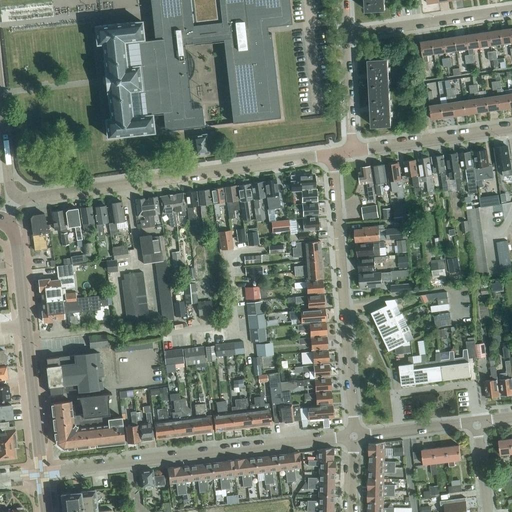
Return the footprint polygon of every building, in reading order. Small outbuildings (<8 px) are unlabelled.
[(141,21),(95,26),(97,44),(102,43),(105,69),(104,69),(106,83),(107,93),(108,93),(111,118),(105,119),(107,137),(154,132),(152,114),(151,114),(151,113),(170,111),(172,129),(172,130),(189,128),(204,126),(201,106),(191,108),(187,73),(192,72),(193,72),(194,69),(194,66),(194,62),(193,59),(191,56),(189,54),(187,51),(184,49),(184,44),(223,39),(232,123),(252,121),(272,118),(280,117),(270,35),(271,35),(270,33),(267,33),(267,27),(280,25),(291,24),(288,0),(158,0),(158,3),(162,37),(143,40),(142,38),(143,38),(141,22),(141,21)] [(385,10),(384,0),(366,0),(367,11),(385,10)] [(511,42),(511,30),(511,28),(500,30),(502,44),(511,42)] [(502,44),(500,30),(489,32),(491,45),(502,44)] [(491,45),(489,32),(477,33),(480,47),(491,45)] [(474,54),(473,48),(480,47),(477,33),(466,35),(470,63),(475,63),(473,54),(474,54)] [(470,63),(466,35),(455,37),(457,50),(462,50),(463,55),(465,55),(466,64),(470,63)] [(457,50),(455,37),(443,38),(445,52),(457,50)] [(445,52),(443,38),(432,40),(434,54),(445,52)] [(429,61),(428,55),(434,54),(432,40),(420,42),(425,70),(429,69),(428,61),(429,61)] [(370,60),(371,93),(389,92),(388,59),(370,60)] [(489,111),(487,97),(480,98),(479,92),(478,84),(473,84),(474,93),(475,99),(477,113),(489,111)] [(466,114),(464,101),(457,102),(455,87),(450,88),(455,116),(466,114)] [(455,116),(450,88),(446,88),(447,96),(446,96),(447,103),(441,104),(443,118),(455,116)] [(391,125),(389,92),(371,93),(373,126),(391,125)] [(511,108),(509,94),(498,95),(500,109),(511,108)] [(500,109),(498,95),(487,97),(489,111),(500,109)] [(475,99),(464,101),(466,114),(477,113),(475,99)] [(443,118),(441,104),(430,106),(432,119),(443,118)] [(209,153),(206,136),(206,134),(192,136),(195,155),(209,153)] [(495,148),(499,170),(502,170),(503,176),(511,175),(511,165),(511,160),(509,160),(507,146),(495,148)] [(488,165),(486,150),(484,150),(483,149),(480,150),(479,151),(474,152),(476,168),(474,168),(476,180),(480,180),(494,178),(492,165),(488,165)] [(462,169),(465,168),(469,192),(473,192),(477,191),(473,159),(471,160),(470,151),(460,153),(462,169)] [(447,155),(449,170),(450,179),(456,178),(458,191),(463,190),(461,178),(457,153),(447,155)] [(448,190),(447,181),(443,155),(432,157),(434,173),(441,172),(444,191),(448,190)] [(427,193),(429,192),(431,200),(435,199),(429,157),(419,159),(421,176),(427,175),(427,178),(425,179),(427,193)] [(421,195),(419,183),(415,159),(404,161),(407,176),(413,176),(416,196),(421,195)] [(397,191),(398,198),(405,197),(404,190),(403,182),(402,179),(400,179),(398,163),(393,164),(392,163),(388,163),(387,165),(386,165),(389,181),(390,181),(392,192),(397,191)] [(373,166),(375,184),(377,195),(382,195),(380,183),(387,182),(384,164),(373,166)] [(367,183),(368,191),(370,205),(376,204),(370,166),(361,167),(362,171),(359,172),(361,184),(367,183)] [(315,182),(315,181),(315,176),(314,176),(314,175),(299,176),(299,181),(291,182),(291,189),(294,189),(294,187),(300,186),(300,188),(315,187),(315,182)] [(268,209),(274,208),(272,196),(278,195),(276,180),(264,181),(268,209)] [(252,192),(254,208),(256,222),(261,221),(258,198),(264,198),(262,182),(251,183),(252,192)] [(245,200),(251,199),(249,184),(237,185),(242,218),(248,218),(246,206),(245,206),(244,202),(245,202),(245,200)] [(239,210),(238,200),(235,185),(224,187),(229,219),(236,218),(234,210),(239,210)] [(218,202),(224,202),(222,187),(211,189),(215,216),(219,216),(218,210),(219,209),(218,202)] [(198,191),(201,213),(204,232),(208,231),(205,212),(206,212),(204,204),(211,203),(209,189),(198,191)] [(302,202),(317,201),(316,189),(293,191),(293,196),(301,195),(302,202)] [(191,206),(198,205),(196,191),(185,193),(188,217),(193,216),(191,206)] [(183,193),(172,194),(177,225),(176,223),(181,222),(180,216),(186,215),(183,193)] [(177,225),(172,194),(159,196),(162,213),(169,212),(171,226),(177,225)] [(498,194),(478,197),(480,206),(499,204),(498,194)] [(157,197),(146,198),(150,227),(155,226),(153,214),(159,214),(157,197)] [(150,227),(146,198),(135,200),(138,217),(145,216),(145,220),(140,221),(141,228),(150,227)] [(110,230),(111,234),(119,233),(118,228),(117,229),(116,223),(124,221),(122,202),(110,203),(112,223),(108,223),(109,230),(110,230)] [(302,216),(318,215),(317,203),(294,204),(295,209),(302,209),(302,216)] [(94,207),(98,235),(99,240),(104,239),(103,235),(101,223),(108,222),(105,205),(104,206),(103,204),(99,205),(99,206),(94,207)] [(379,217),(377,205),(362,207),(364,220),(379,217)] [(91,206),(80,208),(83,231),(95,230),(91,206)] [(77,240),(78,245),(81,247),(83,246),(80,227),(77,208),(67,210),(66,212),(68,227),(76,226),(76,228),(75,228),(77,240)] [(391,218),(390,208),(383,209),(384,219),(391,218)] [(406,215),(405,208),(394,209),(395,217),(406,216),(406,215)] [(68,244),(65,228),(63,210),(52,212),(54,230),(60,229),(63,245),(68,244)] [(30,218),(35,250),(47,249),(45,233),(50,232),(49,224),(46,224),(44,213),(32,215),(30,218)] [(317,222),(317,217),(295,218),(296,231),(297,231),(298,239),(308,238),(307,229),(318,229),(318,227),(319,227),(318,222),(317,222)] [(289,221),(271,222),(272,233),(290,231),(289,221)] [(356,242),(407,237),(407,227),(379,230),(379,225),(363,227),(363,228),(355,229),(356,242)] [(238,242),(245,241),(243,228),(236,229),(238,242)] [(233,248),(231,230),(218,232),(221,250),(233,248)] [(259,244),(257,231),(246,232),(248,245),(259,244)] [(143,264),(155,262),(163,261),(159,236),(151,237),(150,235),(139,237),(143,264)] [(407,252),(406,239),(397,240),(398,253),(407,252)] [(292,248),(292,252),(320,250),(320,241),(304,242),(304,247),(292,248)] [(380,255),(380,247),(384,247),(384,242),(365,243),(365,244),(357,244),(357,249),(356,250),(357,254),(358,255),(358,256),(365,256),(380,255)] [(284,252),(283,245),(268,246),(269,253),(284,252)] [(128,258),(127,250),(112,252),(114,260),(128,258)] [(321,260),(320,250),(292,252),(293,257),(305,256),(305,261),(321,260)] [(181,266),(179,251),(172,252),(173,266),(181,266)] [(86,261),(84,254),(71,256),(72,264),(86,261)] [(261,262),(261,254),(244,255),(244,263),(261,262)] [(375,263),(386,262),(385,256),(366,258),(366,259),(358,259),(359,264),(358,265),(358,269),(359,270),(359,271),(366,271),(375,270),(375,263)] [(400,269),(409,268),(408,256),(399,256),(400,269)] [(446,276),(444,259),(431,260),(433,278),(446,276)] [(460,272),(458,259),(448,260),(450,273),(460,272)] [(107,272),(117,271),(116,260),(106,261),(107,272)] [(322,269),(321,260),(305,261),(305,266),(293,266),(294,271),(322,269)] [(56,266),(58,280),(49,281),(49,279),(39,280),(39,282),(37,284),(38,287),(40,289),(40,291),(41,290),(42,301),(62,299),(61,288),(75,287),(72,264),(71,264),(64,265),(56,266)] [(263,274),(262,266),(245,267),(246,275),(263,274)] [(323,279),(322,269),(294,271),(294,276),(306,275),(307,280),(323,279)] [(391,270),(391,272),(359,274),(360,282),(359,282),(359,287),(360,287),(370,286),(371,287),(374,287),(375,286),(377,286),(376,281),(397,279),(397,277),(409,276),(408,269),(391,270)] [(488,276),(487,269),(475,271),(476,278),(488,276)] [(323,291),(324,290),(323,287),(322,286),(322,281),(294,283),(294,288),(306,287),(307,294),(323,293),(323,291)] [(506,289),(505,281),(498,282),(498,286),(497,286),(497,290),(506,289)] [(197,302),(195,283),(184,284),(186,303),(197,302)] [(259,298),(259,286),(246,287),(247,299),(259,298)] [(42,311),(42,313),(41,315),(41,319),(43,320),(43,322),(53,321),(53,319),(64,318),(63,312),(99,308),(99,305),(111,303),(110,293),(76,297),(65,298),(62,299),(42,301),(43,311),(42,311)] [(323,295),(295,297),(287,297),(287,303),(307,301),(308,308),(324,307),(324,305),(325,304),(324,301),(323,300),(323,295)] [(420,295),(423,304),(429,301),(426,295),(420,295)] [(185,316),(184,301),(174,302),(175,317),(185,316)] [(212,314),(211,301),(198,302),(199,315),(212,314)] [(263,313),(261,301),(246,303),(247,315),(265,313),(263,313)] [(395,316),(392,309),(398,305),(396,301),(371,312),(377,325),(395,317),(395,316)] [(324,309),(296,311),(289,311),(290,318),(296,318),(297,323),(325,321),(325,319),(326,318),(326,315),(325,314),(324,309)] [(267,327),(265,313),(247,315),(249,328),(264,327),(267,327)] [(401,329),(398,321),(404,317),(402,313),(395,316),(395,317),(377,325),(383,338),(401,329)] [(326,333),(327,332),(327,329),(326,328),(325,323),(297,325),(298,330),(310,329),(310,336),(326,335),(326,333)] [(407,342),(403,334),(410,330),(408,326),(401,329),(383,338),(389,350),(401,345),(407,342)] [(266,341),(264,327),(249,328),(251,342),(266,341)] [(107,347),(106,334),(88,336),(90,348),(107,347)] [(327,347),(328,346),(328,343),(327,342),(326,336),(298,339),(299,344),(311,343),(311,350),(327,349),(327,347)] [(467,349),(463,349),(463,357),(455,358),(454,358),(457,378),(471,376),(469,358),(476,358),(473,340),(466,341),(467,349)] [(244,354),(243,341),(232,342),(234,355),(244,354)] [(407,342),(401,345),(402,354),(411,353),(409,341),(407,342)] [(234,355),(232,342),(223,343),(225,356),(234,355)] [(273,355),(272,342),(256,344),(257,356),(273,355)] [(225,356),(223,343),(215,344),(216,357),(225,356)] [(132,345),(113,347),(114,353),(132,351),(132,345)] [(215,360),(214,345),(205,346),(207,361),(215,360)] [(205,363),(203,346),(192,348),(194,364),(205,363)] [(509,346),(502,347),(504,358),(511,357),(509,346)] [(194,364),(192,348),(184,348),(186,365),(194,364)] [(184,363),(182,349),(173,350),(176,368),(184,367),(183,363),(184,363)] [(176,368),(173,350),(163,351),(166,373),(176,371),(175,368),(176,368)] [(327,350),(301,353),(302,364),(328,362),(328,361),(329,360),(329,357),(328,355),(327,350)] [(477,358),(485,357),(485,350),(476,351),(477,358)] [(454,358),(455,358),(454,351),(449,351),(449,359),(441,360),(440,360),(443,380),(457,378),(454,358)] [(101,377),(104,376),(102,364),(100,364),(99,352),(94,353),(75,355),(46,358),(47,367),(46,367),(49,386),(49,385),(50,394),(79,391),(98,389),(103,388),(101,377)] [(440,360),(441,360),(440,353),(436,353),(435,361),(427,362),(429,381),(443,380),(440,360)] [(427,362),(426,354),(422,355),(422,362),(413,363),(413,364),(416,383),(429,381),(427,362)] [(413,364),(413,363),(412,356),(408,357),(408,364),(399,365),(402,385),(416,383),(413,364)] [(511,394),(511,376),(510,360),(505,361),(506,370),(506,371),(506,373),(499,374),(500,379),(502,395),(504,395),(505,396),(508,396),(509,394),(511,394)] [(329,374),(330,373),(330,370),(329,369),(328,364),(302,366),(302,372),(314,371),(314,377),(329,376),(329,374)] [(0,379),(8,379),(8,377),(8,376),(8,372),(7,372),(6,366),(0,366),(0,379)] [(497,380),(496,367),(495,366),(490,367),(492,380),(484,381),(486,397),(487,397),(487,398),(493,398),(493,397),(499,396),(496,380),(497,380)] [(301,420),(299,408),(299,406),(291,407),(289,391),(281,392),(279,372),(268,374),(273,416),(279,415),(280,422),(284,422),(286,422),(286,423),(292,423),(292,421),(301,420)] [(268,381),(267,374),(258,375),(259,382),(268,381)] [(330,388),(331,387),(331,384),(330,383),(330,378),(297,380),(297,386),(315,384),(315,391),(330,389),(330,388)] [(297,380),(281,382),(281,391),(298,389),(297,386),(297,380)] [(0,401),(10,400),(10,398),(11,398),(10,393),(9,393),(9,386),(0,386),(0,401)] [(331,402),(332,401),(332,398),(331,397),(331,392),(304,394),(304,399),(316,398),(316,405),(332,403),(331,402)] [(66,449),(124,443),(122,417),(107,418),(107,414),(109,414),(108,403),(109,393),(79,396),(82,406),(83,414),(72,415),(70,401),(51,403),(55,440),(56,443),(63,449),(66,449)] [(271,424),(269,408),(269,403),(264,404),(263,396),(258,397),(262,425),(265,425),(266,426),(271,425),(271,424)] [(262,425),(258,397),(253,397),(255,410),(251,410),(253,428),(259,427),(259,426),(262,425)] [(253,428),(251,410),(246,411),(245,406),(248,405),(247,398),(240,399),(243,428),(246,427),(247,428),(253,428)] [(243,428),(240,399),(235,400),(235,406),(231,407),(232,413),(234,430),(240,429),(240,428),(243,428)] [(224,430),(221,401),(216,402),(217,415),(213,415),(215,431),(216,431),(216,432),(221,431),(222,430),(224,430)] [(234,430),(232,413),(227,413),(226,401),(221,401),(224,430),(227,430),(228,431),(234,430)] [(204,403),(199,404),(203,433),(206,432),(206,433),(211,433),(211,432),(212,431),(210,415),(205,416),(204,403)] [(10,404),(0,405),(0,422),(1,422),(0,419),(12,417),(11,411),(12,411),(12,407),(11,407),(10,404)] [(203,433),(199,404),(194,405),(196,417),(191,418),(194,435),(199,434),(200,433),(203,433)] [(188,436),(194,435),(191,418),(190,405),(180,406),(184,435),(187,435),(188,436)] [(332,405),(299,408),(301,420),(309,419),(316,419),(333,417),(332,416),(333,415),(333,412),(332,411),(332,405)] [(171,408),(175,437),(181,436),(181,435),(184,435),(180,406),(171,408)] [(175,437),(173,420),(168,421),(166,408),(162,409),(165,437),(168,437),(169,438),(175,437)] [(165,437),(162,409),(157,409),(158,422),(154,423),(156,439),(157,438),(157,439),(162,439),(162,438),(165,437)] [(148,440),(153,439),(151,423),(150,412),(145,413),(146,421),(147,420),(148,423),(139,424),(141,441),(143,440),(144,441),(147,441),(148,440)] [(128,443),(139,442),(136,416),(131,416),(132,424),(134,423),(134,426),(125,427),(128,443)] [(0,458),(14,456),(13,446),(16,446),(13,427),(8,428),(8,422),(0,422),(0,458)] [(511,453),(511,447),(511,438),(498,440),(500,455),(511,453)] [(369,443),(369,454),(392,454),(392,449),(385,449),(385,441),(369,443)] [(459,445),(447,446),(449,466),(455,466),(454,460),(461,460),(459,445)] [(449,466),(447,446),(434,448),(436,463),(444,462),(444,467),(449,466)] [(317,449),(317,460),(333,460),(333,448),(317,449)] [(436,463),(434,448),(422,450),(423,464),(431,463),(432,467),(437,466),(436,463)] [(299,452),(288,453),(291,481),(295,480),(294,469),(301,468),(299,452)] [(291,481),(288,453),(287,453),(287,454),(277,455),(279,470),(285,470),(287,481),(291,481)] [(384,461),(384,455),(392,456),(392,454),(369,454),(369,455),(369,466),(396,466),(396,461),(384,461)] [(279,470),(277,455),(266,456),(269,484),(274,483),(272,473),(272,471),(279,470)] [(269,484),(266,456),(255,458),(257,473),(263,472),(265,484),(269,484)] [(257,473),(255,458),(244,459),(247,486),(252,486),(250,474),(257,473)] [(247,486),(244,459),(233,460),(235,476),(241,475),(243,487),(247,486)] [(333,460),(317,460),(308,459),(308,465),(319,466),(319,471),(335,472),(335,460),(333,460)] [(235,476),(233,460),(222,461),(225,489),(230,488),(228,477),(235,476)] [(225,489),(222,461),(222,462),(211,463),(213,478),(220,478),(221,489),(225,489)] [(213,478),(211,463),(200,464),(204,492),(208,491),(207,479),(213,478)] [(204,492),(200,464),(189,466),(191,481),(198,480),(199,492),(204,492)] [(191,481),(189,466),(178,467),(182,494),(186,494),(185,482),(191,481)] [(396,473),(396,466),(369,466),(369,477),(384,478),(384,473),(396,473)] [(182,494),(178,467),(167,468),(169,484),(176,483),(176,485),(177,495),(182,494)] [(141,487),(165,484),(164,475),(153,476),(152,470),(139,471),(141,487)] [(335,473),(335,472),(319,471),(318,478),(308,477),(307,483),(334,483),(334,473),(335,473)] [(384,484),(384,478),(369,477),(369,478),(368,478),(368,489),(395,490),(395,485),(384,484)] [(334,495),(334,483),(307,483),(307,488),(318,489),(318,494),(334,495)] [(395,496),(395,490),(368,489),(368,501),(383,501),(384,496),(395,496)] [(97,511),(95,491),(61,494),(62,511),(111,511),(111,509),(97,511)] [(333,506),(334,495),(318,494),(318,501),(307,500),(307,501),(307,506),(333,506)] [(466,497),(440,501),(440,505),(444,505),(444,511),(449,511),(467,510),(466,497)] [(383,508),(383,501),(368,501),(368,502),(367,511),(394,511),(394,508),(383,508)]
